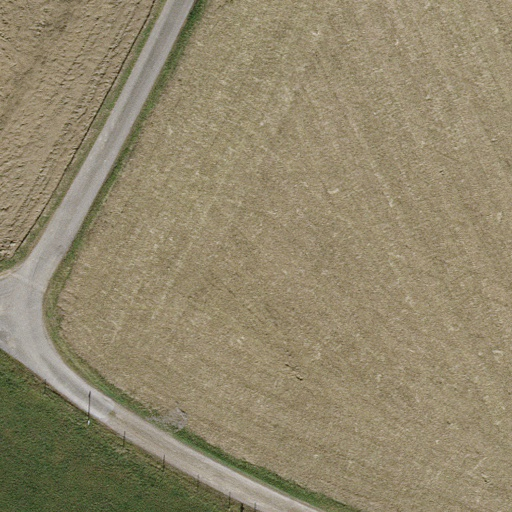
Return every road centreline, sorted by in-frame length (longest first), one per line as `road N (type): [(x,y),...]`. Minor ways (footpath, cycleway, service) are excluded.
road 1 (track): [(180,0),(4,335)]
road 2 (track): [(292,511),(160,444),(4,335)]
